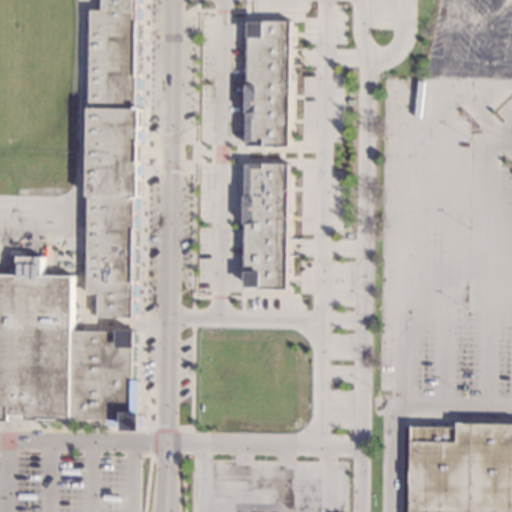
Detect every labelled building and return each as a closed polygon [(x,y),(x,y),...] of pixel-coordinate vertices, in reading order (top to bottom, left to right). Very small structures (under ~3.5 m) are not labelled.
[(100,317),(135,318),(137,197),(143,198),(144,108),(139,108),(140,0),(105,0),(105,11),(94,10),(90,293),(101,293),(100,317)] [(252,21),(249,145),(290,146),(293,22),(252,21)] [(291,165),(289,288),(247,287),(250,164),(291,165)] [(43,277),(74,277),(73,332),(137,333),(137,349),(133,349),(133,381),(139,381),(139,413),(139,419),(125,419),(26,419),(26,416),(9,416),(9,423),(0,423),(0,274),(18,275),(18,259),(43,259),(43,277)] [(420,359),(409,358),(408,386),(420,386),(420,359)] [(125,431),(143,431),(143,413),(139,413),(126,413),(125,419),(125,431)] [(511,425),(511,511),(410,511),(412,428),(458,428),(459,425),(459,424),(511,425)]
